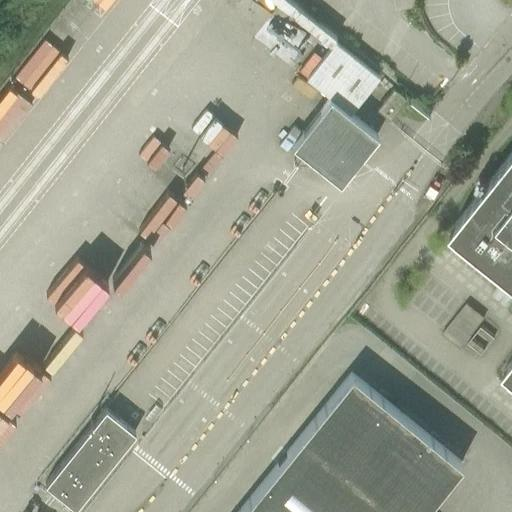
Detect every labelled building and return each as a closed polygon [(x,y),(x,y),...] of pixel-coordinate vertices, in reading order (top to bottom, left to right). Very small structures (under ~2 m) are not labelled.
[(340,182),(378,134),(350,112),(379,76),(335,41),(306,77),(330,96),(292,144),(306,155),(340,182)] [(390,119),(407,98),(393,87),(376,108),(390,119)] [(511,152),(451,228),(511,276),(511,152)] [(485,316),(468,302),(443,331),(460,345),(485,316)] [(494,336),(482,325),(468,341),(481,352),(494,336)] [(511,359),(503,371),(511,377),(511,359)] [(421,511),(462,462),(351,373),(239,511),(421,511)] [(75,507),(135,431),(105,407),(45,482),(75,507)]
